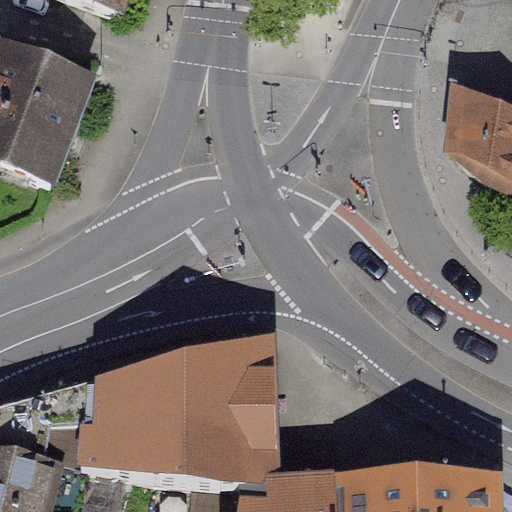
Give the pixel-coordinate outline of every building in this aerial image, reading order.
[(42,0),(120,26),(129,0),(42,0)] [(0,175),(53,196),(96,88),(10,55),(0,81),(0,175)] [(511,120),(467,100),(461,155),(494,187),(511,194),(511,120)] [(78,448),(71,475),(125,483),(223,500),(246,497),(279,491),(277,443),(276,393),(274,347),(92,395),(88,448),(78,448)] [(0,511),(47,511),(50,502),(113,511),(119,511),(125,483),(71,475),(78,448),(88,448),(92,395),(0,420),(0,511)] [(491,486),(491,490),(342,494),(342,511),(502,511),(502,485),(491,486)] [(279,491),(246,497),(244,511),(342,511),(342,494),(279,491)]
